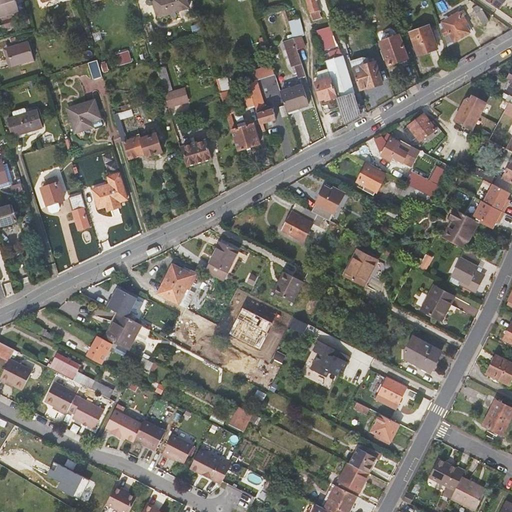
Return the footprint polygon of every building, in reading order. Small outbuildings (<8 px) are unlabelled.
[(0,0),(0,20),(0,21),(20,15),(15,0),(0,0)] [(185,0),(153,0),(158,18),(189,9),(185,0)] [(317,0),(314,0),(310,1),(316,21),(324,19),(317,0)] [(487,0),(500,8),(505,1),(503,0),(487,0)] [(446,28),(442,30),(448,46),(470,33),(467,26),(470,25),(465,16),(466,15),(464,11),(443,23),(446,28)] [(483,11),(478,14),(484,26),(489,23),(483,11)] [(327,27),(318,30),(321,40),(330,37),(327,27)] [(437,49),(429,27),(410,33),(418,56),(437,49)] [(298,32),(291,34),(292,39),(294,44),(296,50),(303,48),(298,32)] [(399,35),(381,42),(389,65),(408,58),(399,35)] [(297,54),(296,50),(294,44),(292,39),(283,42),(291,67),(294,66),(298,78),(304,76),(303,72),(297,54)] [(8,50),(13,69),(35,62),(29,44),(8,50)] [(284,68),(277,50),(269,52),(275,70),(284,68)] [(344,57),(328,62),(332,77),(341,107),(346,123),(362,115),(344,57)] [(369,63),(367,57),(350,62),(352,69),(369,63)] [(93,81),(103,78),(98,61),(88,64),(93,81)] [(369,63),(352,69),(357,85),(360,92),(382,85),(374,62),(369,63)] [(276,78),(272,64),(264,67),(268,80),(276,78)] [(165,67),(157,69),(159,77),(167,75),(165,67)] [(331,110),(341,107),(332,77),(315,82),(323,106),(329,105),(331,110)] [(169,80),(160,83),(164,96),(168,107),(178,104),(174,90),(172,91),(169,80)] [(261,102),(256,84),(249,86),(250,89),(255,105),(261,123),(277,119),(274,108),(271,109),(270,107),(266,108),(264,101),(261,102)] [(283,98),(283,101),(287,111),(309,103),(305,91),(303,84),(281,92),(283,98)] [(248,107),(255,105),(250,89),(243,91),(248,107)] [(455,121),(472,130),(487,103),(473,95),(471,99),(469,98),(466,100),(455,121)] [(233,96),(222,99),(238,150),(261,144),(254,124),(235,129),(230,112),(237,111),(233,96)] [(287,111),(283,101),(273,105),(274,108),(277,119),(288,115),(287,111)] [(95,102),(69,110),(76,134),(92,129),(94,130),(102,128),(103,124),(102,121),(100,119),(95,102)] [(43,127),(37,109),(30,112),(29,107),(26,105),(14,109),(12,112),(13,117),(9,118),(14,136),(43,127)] [(134,111),(132,105),(113,110),(123,142),(127,155),(129,154),(130,157),(145,152),(146,155),(163,149),(157,133),(142,138),(141,135),(128,139),(121,115),(134,111)] [(175,113),(170,114),(180,148),(182,147),(188,165),(212,158),(207,140),(185,146),(175,113)] [(424,114),(402,132),(411,143),(418,137),(421,141),(438,128),(433,121),(431,122),(424,114)] [(500,151),(503,147),(490,140),(483,136),(481,141),(500,151)] [(394,157),(403,162),(410,146),(401,141),(400,143),(392,139),(382,157),(391,162),(394,157)] [(410,166),(418,150),(410,146),(403,162),(410,166)] [(511,160),(503,178),(511,183),(511,160)] [(366,166),(358,183),(367,187),(364,192),(375,197),(386,176),(366,166)] [(109,186),(94,191),(99,209),(107,207),(108,212),(121,207),(120,202),(127,200),(120,174),(106,178),(108,183),(109,186)] [(418,189),(423,192),(430,196),(434,190),(410,177),(407,184),(418,189)] [(11,185),(14,195),(24,192),(21,182),(11,185)] [(93,187),(94,191),(109,186),(108,183),(93,187)] [(63,184),(44,190),(49,208),(69,202),(63,184)] [(401,195),(411,201),(418,189),(407,184),(401,195)] [(511,194),(494,185),(484,203),(504,213),(509,204),(506,203),(511,194)] [(326,186),(312,211),(318,214),(330,220),(345,194),(335,188),(333,190),(326,186)] [(426,209),(432,197),(430,196),(423,192),(418,189),(411,201),(426,209)] [(501,221),(505,214),(504,213),(484,203),(482,202),(474,217),(494,228),(498,219),(501,221)] [(304,241),(318,214),(312,211),(303,206),(296,203),(282,230),(304,241)] [(0,208),(0,226),(18,221),(13,205),(0,208)] [(73,209),(82,240),(93,237),(84,206),(73,209)] [(467,216),(461,225),(465,227),(455,245),(469,252),(476,256),(491,229),(473,219),(467,216)] [(474,217),(473,219),(491,229),(493,230),(494,228),(474,217)] [(461,225),(452,243),(455,245),(465,227),(461,225)] [(222,242),(207,271),(210,272),(225,281),(240,251),(222,242)] [(375,264),(377,265),(382,256),(362,246),(349,272),(366,281),(375,264)] [(482,260),(476,256),(469,252),(466,259),(479,266),(482,260)] [(433,258),(427,255),(419,268),(426,272),(433,258)] [(483,270),(495,276),(498,268),(486,261),(483,270)] [(461,262),(452,279),(461,284),(460,285),(476,293),(484,278),(475,273),(477,270),(461,262)] [(193,273),(187,270),(174,263),(159,292),(179,302),(186,287),(193,273)] [(369,282),(377,265),(375,264),(366,281),(369,282)] [(188,268),(187,270),(193,273),(186,287),(190,289),(198,273),(188,268)] [(286,271),(275,292),(294,302),(305,281),(286,271)] [(118,282),(115,290),(112,289),(111,291),(113,292),(109,300),(119,305),(127,286),(118,282)] [(436,287),(423,310),(442,321),(455,297),(436,287)] [(130,350),(142,325),(141,325),(118,313),(105,338),(118,345),(130,350)] [(98,337),(89,356),(103,363),(113,345),(98,337)] [(441,353),(432,347),(424,344),(413,338),(405,352),(405,359),(414,363),(431,372),(441,353)] [(341,351),(320,340),(315,349),(320,352),(312,367),(327,375),(328,373),(336,377),(342,367),(346,369),(349,362),(338,357),(341,351)] [(0,348),(14,356),(16,350),(0,341),(0,348)] [(114,352),(131,361),(134,353),(130,350),(118,345),(114,352)] [(0,348),(0,354),(11,360),(12,360),(14,356),(0,348)] [(353,355),(341,351),(338,357),(349,362),(353,355)] [(149,370),(153,363),(134,353),(131,361),(149,370)] [(248,382),(268,392),(286,358),(277,353),(274,359),(262,353),(248,382)] [(58,355),(51,368),(94,390),(98,382),(79,373),(82,367),(58,355)] [(511,362),(497,355),(488,373),(509,384),(511,377),(511,362)] [(34,371),(12,360),(11,360),(1,381),(8,385),(9,383),(15,386),(24,390),(34,371)] [(388,378),(377,400),(396,409),(407,388),(388,378)] [(78,395),(78,394),(56,382),(46,402),(55,407),(61,409),(60,411),(67,415),(70,411),(78,395)] [(98,382),(94,390),(114,400),(118,392),(98,382)] [(78,395),(70,411),(76,414),(74,418),(96,429),(106,410),(78,395)] [(368,414),(371,409),(355,401),(354,403),(356,405),(355,408),(368,414)] [(511,409),(496,401),(483,426),(502,436),(511,415),(511,409)] [(253,414),(238,406),(235,413),(239,416),(234,425),(245,431),(250,421),(253,414)] [(137,438),(144,425),(116,410),(107,428),(114,432),(112,434),(121,438),(122,436),(127,439),(135,442),(137,438)] [(391,442),(400,424),(380,414),(371,432),(377,435),(376,438),(389,445),(390,442),(391,442)] [(151,446),(150,447),(157,451),(167,432),(146,421),(144,425),(137,438),(146,443),(151,446)] [(186,464),(195,446),(174,435),(164,455),(171,458),(172,456),(177,459),(186,464)] [(358,449),(349,464),(368,474),(376,459),(379,460),(382,455),(370,449),(367,454),(358,449)] [(222,485),(224,482),(232,466),(222,461),(205,452),(201,450),(192,469),(212,479),(222,485)] [(431,479),(457,492),(463,479),(467,473),(441,460),(431,479)] [(359,492),(368,474),(349,464),(348,463),(339,482),(359,492)] [(270,493),(275,483),(267,479),(262,489),(270,493)] [(477,511),(488,492),(463,479),(457,492),(453,500),(476,511),(477,511)] [(120,511),(131,511),(138,498),(129,494),(124,491),(125,490),(117,486),(110,501),(108,505),(120,511)] [(330,511),(349,511),(357,496),(336,486),(325,509),(327,510),(330,511)] [(406,494),(404,500),(413,504),(416,497),(408,492),(406,494)] [(161,511),(160,511),(155,509),(156,507),(149,503),(144,511),(161,511)]
